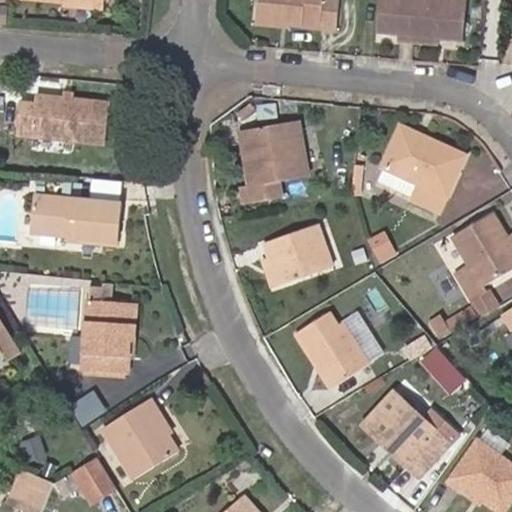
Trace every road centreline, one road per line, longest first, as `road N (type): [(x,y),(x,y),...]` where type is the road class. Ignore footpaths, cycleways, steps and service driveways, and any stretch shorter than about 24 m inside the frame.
road 1 (residential): [(393,511),(285,412),(206,264),(190,158),(194,65)]
road 2 (residential): [(511,139),(489,112),(431,84),(194,65)]
road 3 (residential): [(194,65),(0,45)]
